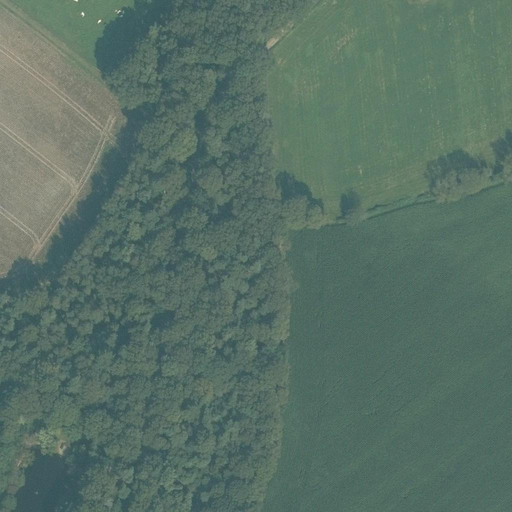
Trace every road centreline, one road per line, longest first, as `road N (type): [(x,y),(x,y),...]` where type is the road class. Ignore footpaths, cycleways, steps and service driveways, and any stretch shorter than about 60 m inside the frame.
road 1 (track): [(201,140),(130,511)]
road 2 (track): [(0,0),(143,116),(201,140)]
road 3 (track): [(312,0),(228,85),(201,140)]
